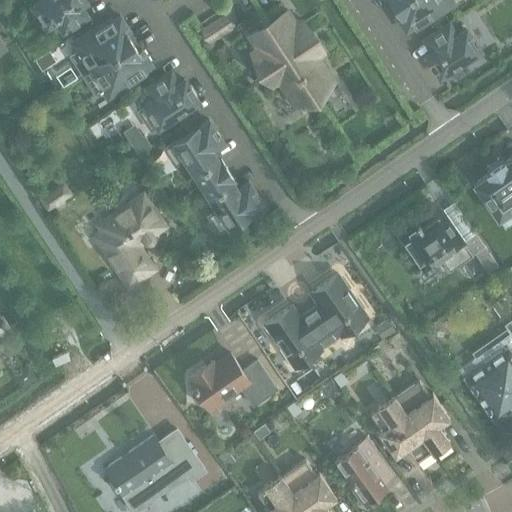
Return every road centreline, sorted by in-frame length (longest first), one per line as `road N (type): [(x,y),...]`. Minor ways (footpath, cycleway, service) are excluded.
road 1 (residential): [(0,442),(307,230)]
road 2 (residential): [(307,230),(161,14),(183,0)]
road 3 (residential): [(307,230),(449,134)]
road 4 (residential): [(363,0),(449,134)]
